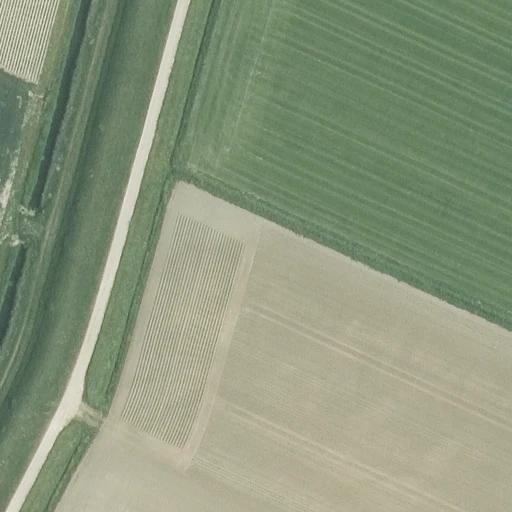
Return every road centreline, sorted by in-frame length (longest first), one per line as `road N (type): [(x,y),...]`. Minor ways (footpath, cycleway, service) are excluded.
road 1 (track): [(182,0),(69,407),(14,511)]
road 2 (track): [(0,399),(16,367),(113,0)]
